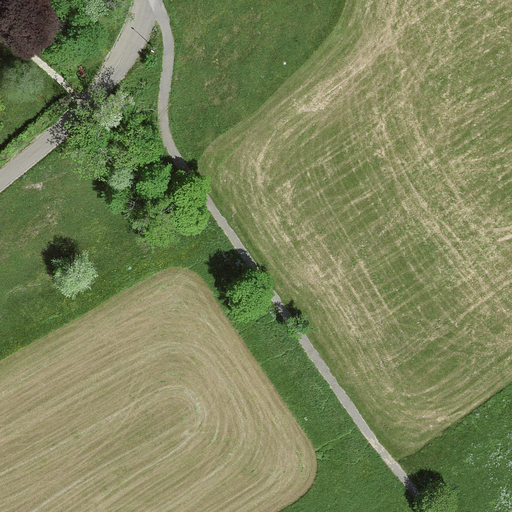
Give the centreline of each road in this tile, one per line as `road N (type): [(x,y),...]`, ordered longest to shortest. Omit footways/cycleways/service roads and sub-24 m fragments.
road 1 (trunk): [(0,464),(511,142)]
road 2 (unclassified): [(0,182),(94,97),(131,43),(144,0)]
